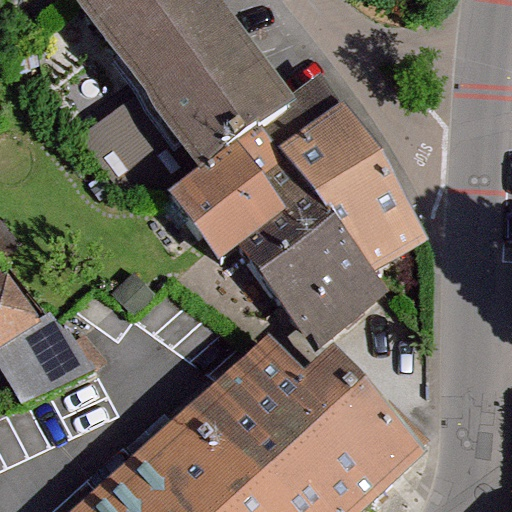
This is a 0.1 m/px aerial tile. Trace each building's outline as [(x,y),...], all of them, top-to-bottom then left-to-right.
[(72,0),(80,10),(93,0),(72,0)] [(269,142),(303,110),(220,0),(93,0),(80,10),(145,97),(212,187),(250,160),(269,142)] [(290,167),(356,120),(329,87),(303,110),(269,142),(290,167)] [(212,187),(145,97),(89,139),(151,226),(180,209),(212,187)] [(290,167),(294,174),(384,286),(439,253),(356,120),(290,167)] [(290,167),(269,142),(250,160),(272,190),(294,174),(290,167)] [(299,228),(272,190),(250,160),(212,187),(180,209),(230,278),(254,261),(299,228)] [(400,307),(384,286),(294,174),(272,190),(299,228),(254,261),(328,362),(400,307)] [(0,270),(0,356),(50,331),(0,270)] [(62,323),(50,331),(0,356),(0,366),(26,412),(100,378),(62,323)] [(289,355),(104,511),(402,511),(442,477),(353,377),(324,398),(289,355)]
